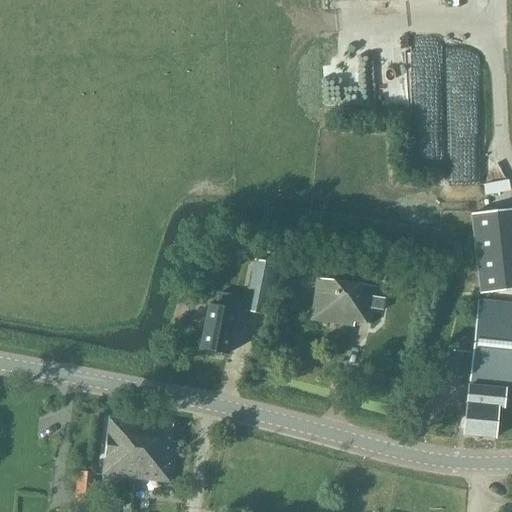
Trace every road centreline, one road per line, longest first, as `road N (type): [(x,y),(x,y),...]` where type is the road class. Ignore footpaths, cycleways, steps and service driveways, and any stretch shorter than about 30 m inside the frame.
road 1 (unclassified): [(511,464),(481,465),(0,365)]
road 2 (track): [(492,0),(498,134),(511,173)]
